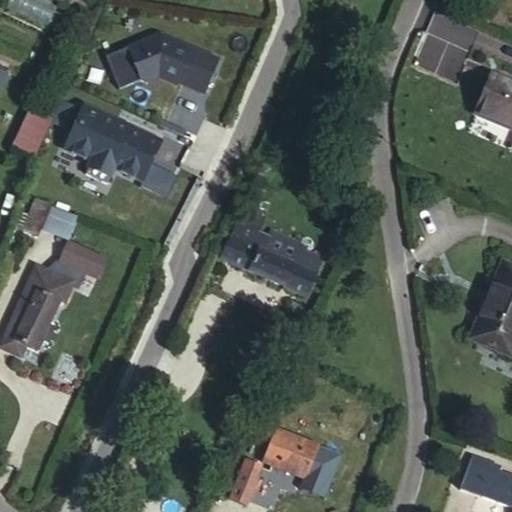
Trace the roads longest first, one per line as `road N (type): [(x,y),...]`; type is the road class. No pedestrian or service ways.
road 1 (residential): [(69,511),(291,0)]
road 2 (residential): [(398,511),(413,459),(412,374),(375,171),(378,93),(417,0)]
